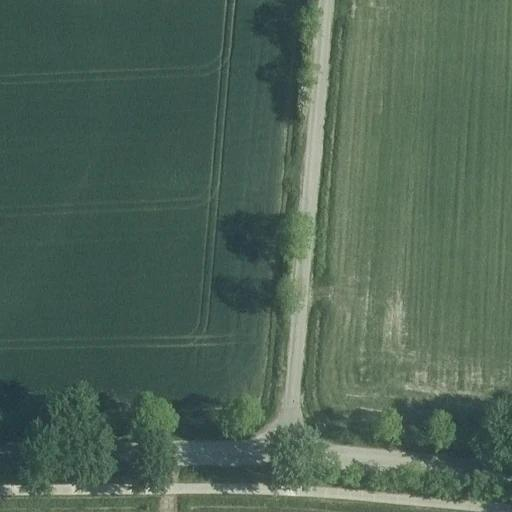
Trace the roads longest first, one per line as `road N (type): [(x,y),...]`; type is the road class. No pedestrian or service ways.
road 1 (unclassified): [(290,455),(327,0)]
road 2 (tertiary): [(0,457),(290,455)]
road 3 (tertiary): [(511,475),(290,455)]
